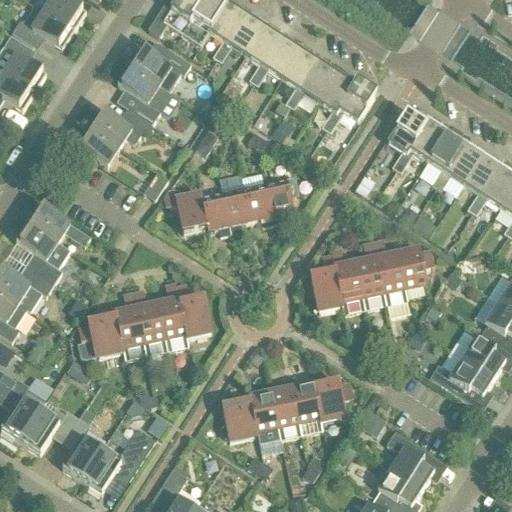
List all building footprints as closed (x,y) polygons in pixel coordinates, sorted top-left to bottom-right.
[(54,0),(43,17),(43,18),(73,37),(86,18),(64,4),(66,0),(54,0)] [(168,20),(162,29),(166,31),(181,41),(207,0),(181,0),(176,9),(168,20)] [(207,0),(181,41),(184,43),(200,53),(209,39),(228,10),(229,8),(217,0),(207,0)] [(161,16),(168,20),(176,9),(169,4),(161,16)] [(228,10),(209,39),(222,48),(227,51),(246,22),(228,10)] [(34,11),(28,21),(23,30),(19,28),(12,39),(37,56),(44,44),(61,56),(73,37),(43,18),(43,17),(34,11)] [(155,24),(162,29),(168,20),(161,16),(155,24)] [(264,33),(246,22),(227,51),(231,54),(245,63),(264,33)] [(162,37),(166,31),(162,29),(155,24),(151,30),(162,37)] [(158,43),(162,37),(151,30),(148,37),(158,43)] [(282,45),(264,33),(245,63),(258,72),(263,74),(282,45)] [(0,75),(4,78),(3,79),(33,99),(46,80),(28,69),(36,58),(10,41),(0,57),(0,75)] [(300,56),(282,45),(263,74),(267,77),(281,86),(300,56)] [(231,54),(227,51),(222,48),(217,56),(226,61),(231,54)] [(129,73),(159,92),(168,98),(180,80),(183,82),(191,70),(170,57),(163,68),(141,54),(129,73)] [(226,61),(217,56),(212,63),(221,69),(226,61)] [(281,86),(295,95),(299,98),(318,68),(300,56),(281,86)] [(303,101),(317,109),(336,80),(318,68),(299,98),(303,101)] [(267,77),(263,74),(258,72),(253,79),(262,85),(267,77)] [(124,96),(116,108),(152,131),(160,118),(157,116),(162,107),(153,101),(159,92),(129,73),(117,91),(124,96)] [(3,79),(0,84),(0,112),(4,106),(21,117),(33,99),(3,79)] [(262,85),(253,79),(248,87),(258,92),(262,85)] [(335,121),(354,91),(336,80),(317,109),(331,119),(335,121)] [(357,87),(354,91),(335,121),(340,124),(342,120),(357,129),(376,99),(357,87)] [(299,108),(303,101),(299,98),(295,95),(290,102),(299,108)] [(299,108),(290,102),(285,110),(294,116),(299,108)] [(101,116),(89,135),(119,154),(125,145),(135,151),(140,142),(144,144),(152,131),(116,108),(126,115),(119,127),(101,116)] [(208,123),(198,117),(194,123),(204,129),(208,123)] [(340,124),(335,121),(331,119),(326,126),(335,132),(340,124)] [(387,149),(402,159),(392,173),(401,179),(413,160),(427,168),(446,139),(427,126),(424,131),(406,119),(387,149)] [(259,122),(252,131),(262,137),(268,128),(259,122)] [(335,132),(326,126),(321,134),(330,139),(335,132)] [(270,142),(280,148),(285,141),(275,134),(270,142)] [(119,154),(89,135),(77,153),(107,173),(119,154)] [(207,136),(201,146),(211,152),(215,154),(222,145),(217,143),(207,136)] [(247,149),(256,155),(262,145),(253,139),(247,149)] [(427,168),(441,178),(445,180),(464,150),(446,139),(427,168)] [(262,145),(256,155),(266,161),(272,151),(262,145)] [(211,152),(201,146),(195,155),(205,161),(211,152)] [(463,192),(482,162),(464,150),(445,180),(450,183),(463,192)] [(307,166),(328,179),(335,168),(314,155),(307,166)] [(463,192),(478,201),(481,203),(500,174),(482,162),(463,192)] [(499,215),(511,195),(511,181),(500,174),(481,203),(486,206),(499,215)] [(168,185),(157,178),(143,199),(154,206),(168,185)] [(450,183),(445,180),(441,178),(436,185),(445,191),(450,183)] [(365,203),(374,188),(364,181),(354,196),(365,203)] [(295,183),(264,190),(272,231),(283,228),(282,222),(293,220),(290,205),(299,203),(295,183)] [(445,191),(436,185),(431,193),(440,198),(445,191)] [(264,190),(242,195),(250,229),(260,227),(261,233),(272,231),(264,190)] [(242,195),(221,199),(230,240),(241,237),(240,232),(250,229),(242,195)] [(511,195),(499,215),(511,223),(511,195)] [(169,214),(176,213),(182,240),(206,235),(207,239),(208,238),(199,200),(176,205),(174,196),(167,198),(163,205),(169,214)] [(200,200),(199,200),(208,238),(218,236),(219,242),(230,240),(221,199),(201,204),(200,200)] [(486,206),(481,203),(478,201),(473,209),(481,214),(486,206)] [(481,214),(473,209),(468,216),(476,221),(481,214)] [(40,211),(27,230),(58,249),(64,240),(84,253),(90,244),(40,211)] [(33,260),(25,272),(54,290),(62,278),(58,275),(70,257),(58,249),(27,230),(15,248),(33,260)] [(380,246),(372,248),(386,311),(407,307),(397,260),(382,263),(384,252),(380,246)] [(369,266),(355,269),(365,316),(386,311),(372,248),(364,250),(363,256),(369,266)] [(419,255),(397,260),(407,307),(408,306),(405,295),(426,290),(423,276),(429,275),(431,263),(427,257),(420,259),(419,255)] [(338,256),(330,257),(331,261),(344,320),(365,316),(355,269),(340,272),(342,261),(338,256)] [(322,269),(328,279),(309,283),(317,317),(341,312),(343,320),(344,320),(331,261),(323,263),(322,269)] [(0,273),(0,299),(26,316),(31,319),(42,300),(46,303),(54,290),(25,272),(17,284),(0,273)] [(455,294),(460,285),(451,279),(445,288),(455,294)] [(511,289),(498,309),(511,318),(511,289)] [(172,307),(157,311),(167,357),(188,353),(175,293),(175,290),(166,291),(166,298),(172,307)] [(183,291),(175,293),(188,353),(189,352),(187,344),(211,339),(204,304),(185,308),(187,297),(183,291)] [(140,297),(132,299),(146,362),(167,357),(157,311),(142,314),(144,302),(140,297)] [(26,316),(0,299),(0,341),(11,349),(19,337),(15,335),(26,316)] [(129,317),(115,320),(125,366),(146,362),(132,299),(124,300),(123,307),(129,317)] [(486,332),(482,339),(499,350),(505,340),(511,344),(511,318),(498,309),(484,330),(486,332)] [(441,316),(432,310),(425,320),(434,326),(441,316)] [(87,329),(87,332),(77,334),(81,353),(91,351),(94,364),(122,358),(124,366),(125,366),(115,320),(114,320),(115,323),(87,329)] [(407,348),(419,355),(427,344),(415,336),(407,348)] [(475,345),(462,365),(493,386),(505,368),(492,360),(499,350),(482,339),(478,346),(475,345)] [(16,358),(0,346),(0,367),(7,372),(16,358)] [(462,365),(452,381),(437,371),(429,384),(463,406),(470,396),(482,404),(493,386),(462,365)] [(67,378),(76,384),(83,373),(74,367),(67,378)] [(0,410),(0,411),(11,418),(0,435),(20,448),(39,417),(45,408),(26,396),(29,392),(17,385),(16,386),(0,376),(0,410)] [(406,403),(431,410),(434,401),(423,398),(425,389),(411,385),(406,403)] [(313,390),(312,390),(322,436),(323,436),(321,428),(345,423),(343,409),(348,408),(350,396),(347,390),(339,392),(338,388),(314,393),(313,390)] [(312,390),(291,394),(301,441),(322,436),(312,390)] [(291,394),(270,399),(280,446),(301,441),(291,394)] [(149,399),(139,401),(140,405),(151,413),(157,412),(155,401),(149,402),(149,399)] [(270,399),(249,404),(259,450),(280,446),(270,399)] [(259,450),(249,404),(248,404),(249,407),(221,413),(228,448),(256,442),(258,450),(259,450)] [(39,417),(20,448),(40,460),(54,438),(65,446),(78,425),(67,417),(65,420),(55,414),(49,423),(39,417)] [(365,436),(374,421),(370,418),(364,415),(363,414),(354,429),(355,430),(365,436)] [(78,425),(65,446),(76,453),(62,475),(81,487),(101,457),(82,445),(90,432),(78,425)] [(129,487),(154,449),(136,437),(120,461),(105,451),(101,457),(81,487),(101,500),(115,478),(129,487)] [(400,460),(390,476),(422,496),(433,478),(421,470),(428,460),(394,438),(386,451),(400,460)] [(256,478),(263,468),(254,463),(247,472),(256,478)] [(314,463),(308,472),(318,478),(324,469),(314,463)] [(272,474),(263,468),(256,478),(266,484),(272,474)] [(318,478),(308,472),(302,481),(312,487),(318,478)] [(154,503),(167,511),(196,511),(197,511),(196,511),(195,506),(179,496),(186,485),(172,476),(154,503)] [(379,498),(374,505),(385,511),(394,511),(398,506),(407,511),(411,511),(422,496),(390,476),(377,497),(379,498)]
